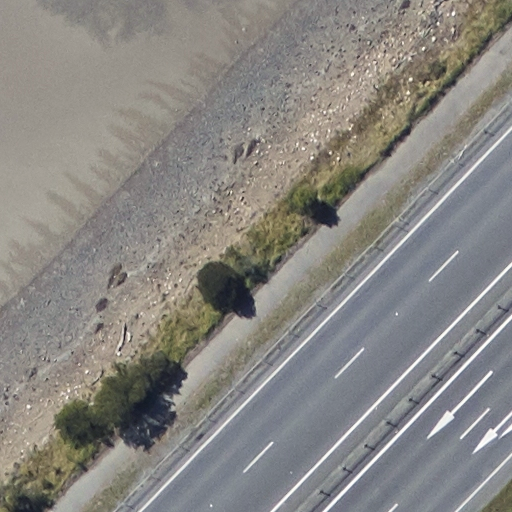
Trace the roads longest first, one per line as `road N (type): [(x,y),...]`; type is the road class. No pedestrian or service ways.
road 1 (trunk): [(198,511),(511,191)]
road 2 (trunk): [(511,372),(377,511)]
